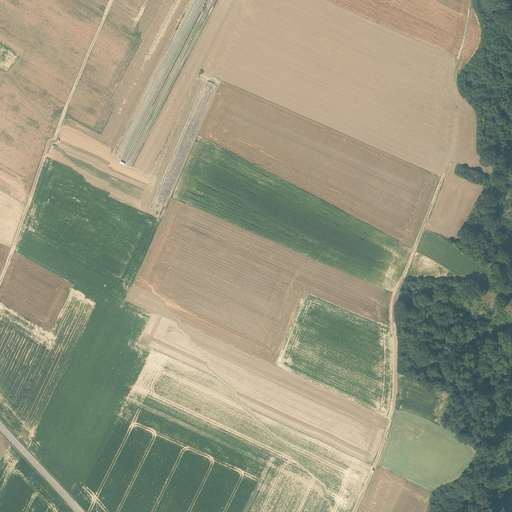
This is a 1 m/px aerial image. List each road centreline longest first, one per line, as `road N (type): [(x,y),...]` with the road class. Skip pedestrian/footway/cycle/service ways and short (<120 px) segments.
road 1 (track): [(106,0),(53,123),(0,284)]
road 2 (track): [(470,0),(457,62),(456,126),(402,271)]
road 3 (track): [(402,271),(395,393),(348,511)]
